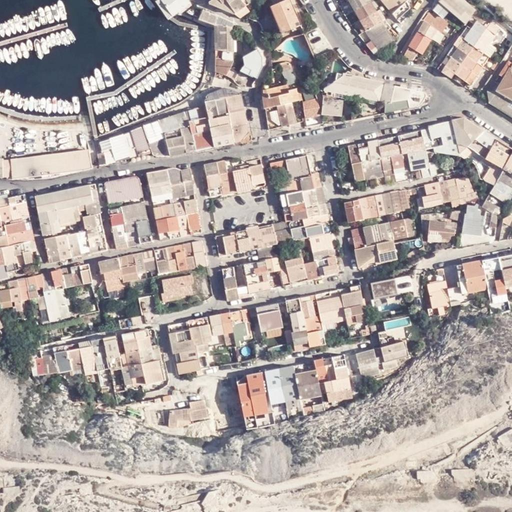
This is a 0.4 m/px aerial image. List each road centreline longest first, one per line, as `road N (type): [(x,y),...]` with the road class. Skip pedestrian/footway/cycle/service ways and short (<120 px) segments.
road 1 (residential): [(223,306),(161,319),(177,387),(373,342)]
road 2 (residential): [(340,227),(351,278),(223,306)]
road 3 (residential): [(449,92),(423,116),(320,137)]
road 4 (residential): [(320,137),(195,159)]
